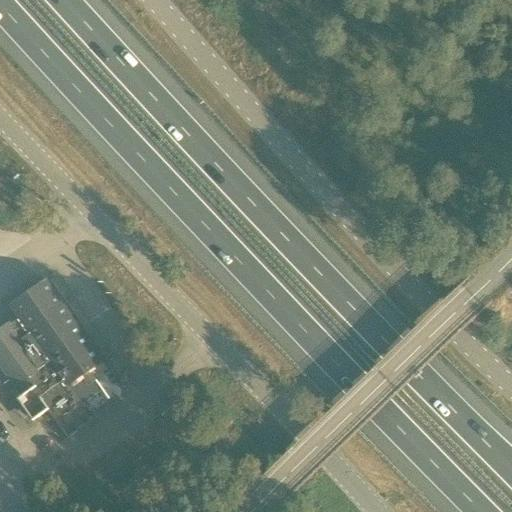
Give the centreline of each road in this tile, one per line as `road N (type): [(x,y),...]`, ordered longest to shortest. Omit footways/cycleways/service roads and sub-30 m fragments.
road 1 (motorway): [(0,7),(478,511)]
road 2 (motorway): [(511,471),(61,0)]
road 3 (tertiary): [(376,511),(0,118)]
road 4 (tertiary): [(511,393),(150,0)]
road 5 (tertiary): [(250,511),(511,258)]
